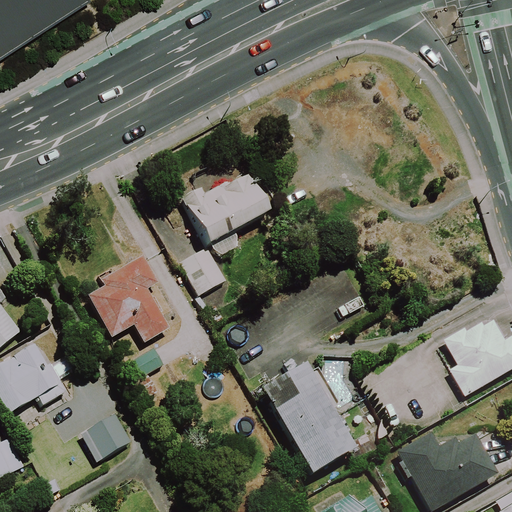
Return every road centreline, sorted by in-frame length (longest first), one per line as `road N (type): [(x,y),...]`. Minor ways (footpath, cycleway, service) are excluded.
road 1 (trunk): [(305,11),(104,119),(0,161)]
road 2 (trunk): [(511,113),(408,31),(305,11)]
